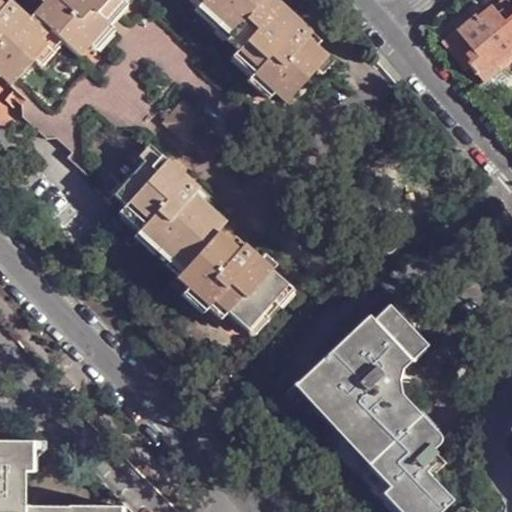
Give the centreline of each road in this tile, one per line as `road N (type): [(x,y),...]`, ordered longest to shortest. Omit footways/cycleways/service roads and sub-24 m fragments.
road 1 (residential): [(0,251),(246,506)]
road 2 (residential): [(511,165),(386,28)]
